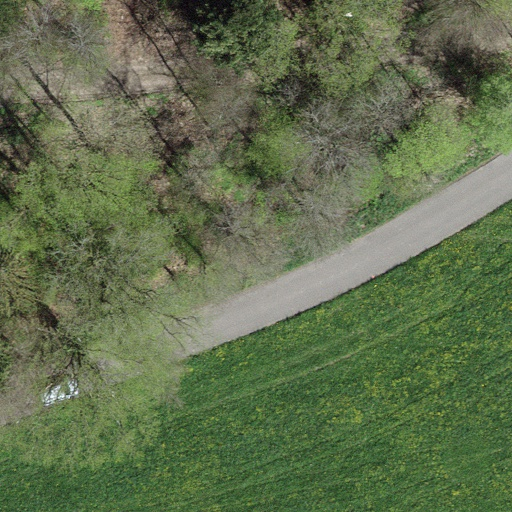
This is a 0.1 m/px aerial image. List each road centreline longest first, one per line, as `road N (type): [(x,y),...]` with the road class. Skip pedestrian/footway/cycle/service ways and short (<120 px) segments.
road 1 (residential): [(511,170),(294,293),(0,403)]
road 2 (track): [(511,36),(0,85)]
